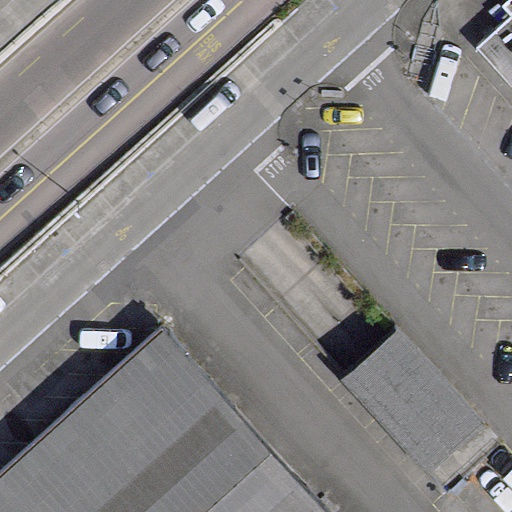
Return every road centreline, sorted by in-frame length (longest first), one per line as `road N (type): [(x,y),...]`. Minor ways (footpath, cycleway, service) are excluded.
road 1 (secondary): [(0,208),(231,0)]
road 2 (secondary): [(125,0),(0,112)]
